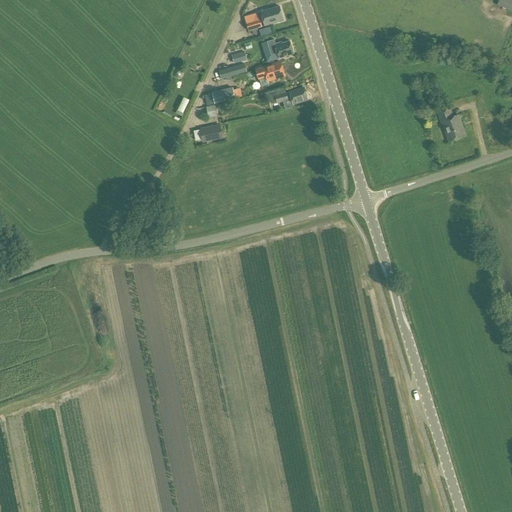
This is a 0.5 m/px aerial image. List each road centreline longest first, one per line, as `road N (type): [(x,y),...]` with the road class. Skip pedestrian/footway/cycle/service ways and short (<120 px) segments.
road 1 (tertiary): [(460,511),(367,202)]
road 2 (residential): [(106,250),(111,228),(178,141),(245,0)]
road 3 (unclassified): [(106,250),(203,241),(367,202)]
road 4 (tertiary): [(367,202),(303,0)]
road 5 (unclassified): [(367,202),(511,153)]
